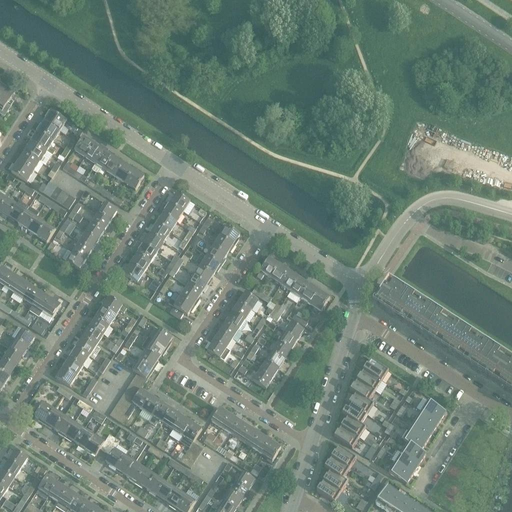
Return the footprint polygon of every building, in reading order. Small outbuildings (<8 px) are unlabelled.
[(6,107),(14,94),(0,84),(0,115),(4,119),(10,110),(6,107)] [(66,123),(51,113),(50,114),(49,113),(44,119),(46,120),(43,123),(60,134),(63,128),(72,134),(75,129),(66,123)] [(60,134),(43,123),(41,127),(40,126),(36,133),(53,144),(60,134)] [(78,140),(82,133),(78,131),(74,137),(78,140)] [(53,144),(36,133),(31,139),(33,140),(30,144),(47,154),(53,144)] [(85,160),(94,145),(87,140),(87,142),(83,139),(74,153),(85,160)] [(47,154),(30,144),(28,147),(27,146),(22,153),(40,164),(47,154)] [(95,166),(104,153),(100,150),(101,149),(94,145),(85,160),(95,166)] [(65,160),(69,153),(65,151),(60,157),(65,160)] [(40,164),(22,153),(18,159),(19,160),(17,164),(33,174),(40,164)] [(105,173),(115,158),(108,154),(107,155),(104,153),(95,166),(105,173)] [(115,179),(124,166),(120,163),(121,162),(115,158),(105,173),(115,179)] [(33,174),(17,164),(15,167),(14,166),(10,172),(11,173),(11,174),(27,184),(33,174)] [(75,174),(69,170),(71,167),(67,164),(62,171),(73,178),(75,174)] [(56,174),(60,168),(56,165),(55,166),(53,165),(51,168),(48,165),(46,167),(56,174)] [(56,174),(46,167),(45,166),(44,168),(48,171),(45,176),(47,177),(52,180),(56,174)] [(125,186),(134,171),(128,167),(127,168),(124,166),(115,179),(125,186)] [(135,193),(144,179),(140,177),(141,175),(134,171),(125,186),(135,193)] [(79,182),(82,178),(75,174),(73,178),(79,182)] [(15,181),(8,177),(5,181),(12,185),(15,181)] [(96,187),(89,182),(86,187),(93,191),(96,187)] [(49,199),(56,189),(49,184),(46,188),(42,194),(49,199)] [(27,189),(21,185),(19,189),(25,193),(27,189)] [(42,194),(46,188),(42,185),(38,192),(42,194)] [(99,195),(102,191),(96,187),(93,191),(99,195)] [(34,194),(27,189),(25,193),(32,198),(34,194)] [(54,202),(61,192),(56,189),(49,199),(54,202)] [(59,205),(66,195),(61,192),(54,202),(59,205)] [(85,202),(89,196),(85,193),(81,199),(85,202)] [(64,209),(71,198),(66,195),(59,205),(64,209)] [(183,214),(190,204),(176,195),(174,199),(173,198),(168,204),(183,214)] [(116,200),(109,196),(107,200),(113,204),(116,200)] [(47,202),(40,198),(38,202),(44,206),(47,202)] [(68,212),(75,201),(71,198),(64,209),(68,212)] [(0,214),(8,220),(17,206),(7,200),(0,210),(0,214)] [(122,204),(116,200),(113,204),(120,208),(122,204)] [(18,205),(28,211),(30,208),(20,202),(18,205)] [(57,209),(47,202),(44,206),(54,212),(57,209)] [(177,225),(183,214),(168,204),(164,212),(165,213),(163,216),(177,225)] [(111,224),(118,214),(104,205),(97,215),(111,224)] [(17,226),(26,213),(17,206),(8,220),(17,226)] [(76,215),(80,209),(76,206),(72,212),(76,215)] [(66,215),(57,209),(54,212),(64,218),(66,215)] [(207,215),(200,211),(197,215),(204,219),(207,215)] [(72,222),(76,215),(72,212),(68,219),(72,222)] [(27,233),(36,219),(26,213),(17,226),(27,233)] [(105,233),(111,224),(97,215),(91,225),(105,233)] [(170,235),(177,225),(163,216),(161,219),(159,219),(155,225),(170,235)] [(36,239),(45,225),(36,219),(27,233),(36,239)] [(47,245),(55,232),(45,225),(36,239),(47,245)] [(64,234),(68,228),(64,225),(60,231),(64,234)] [(98,243),(105,233),(91,225),(85,234),(98,243)] [(163,245),(170,235),(155,225),(151,232),(152,233),(150,236),(163,245)] [(201,240),(208,229),(204,226),(197,237),(201,240)] [(196,231),(190,227),(187,231),(189,233),(194,235),(196,231)] [(237,240),(240,236),(226,228),(219,238),(235,248),(239,241),(237,240)] [(60,241),(64,234),(60,231),(55,238),(60,241)] [(187,245),(194,235),(189,233),(183,242),(187,245)] [(92,253),(98,243),(85,234),(79,244),(92,253)] [(157,255),(163,245),(150,236),(148,239),(146,238),(142,245),(157,255)] [(200,246),(203,241),(201,240),(197,237),(194,242),(200,246)] [(235,248),(219,238),(213,248),(226,257),(228,254),(230,255),(235,248)] [(183,252),(187,245),(183,242),(179,249),(183,252)] [(86,262),(92,253),(79,244),(72,254),(86,262)] [(51,254),(55,248),(51,245),(47,251),(51,254)] [(150,265),(157,255),(142,245),(138,252),(139,253),(137,256),(150,265)] [(224,260),(226,257),(213,248),(206,258),(221,268),(226,261),(224,260)] [(193,258),(186,253),(184,258),(190,262),(193,258)] [(79,272),(86,262),(72,254),(66,263),(79,272)] [(144,275),(150,265),(137,256),(135,259),(133,258),(129,265),(144,275)] [(175,266),(179,260),(178,259),(175,257),(172,262),(171,263),(175,266)] [(221,268),(206,258),(200,268),(213,277),(215,274),(217,275),(221,268)] [(184,263),(181,261),(179,260),(175,266),(180,269),(184,263)] [(270,280),(280,265),(273,261),(272,262),(268,260),(260,273),(257,278),(261,281),(264,276),(270,280)] [(169,276),(175,266),(171,263),(164,274),(167,275),(169,276)] [(137,285),(144,275),(129,265),(125,272),(126,273),(124,276),(137,285)] [(280,287),(289,273),(285,271),(286,269),(280,265),(270,280),(280,287)] [(173,279),(180,269),(175,266),(169,276),(173,279)] [(211,281),(213,277),(200,268),(193,278),(208,288),(213,282),(211,281)] [(0,286),(4,289),(12,275),(3,269),(0,272),(0,286)] [(164,280),(167,276),(161,272),(158,276),(164,280)] [(290,293),(300,278),(293,274),(292,275),(289,273),(280,287),(290,293)] [(13,295),(22,282),(12,275),(4,289),(13,295)] [(208,288),(193,278),(187,289),(200,297),(202,294),(204,295),(208,288)] [(300,300),(309,286),(306,284),(306,283),(300,278),(290,293),(300,300)] [(23,301),(32,288),(22,282),(13,295),(23,301)] [(310,306),(320,291),(313,287),(312,288),(309,286),(300,300),(310,306)] [(164,297),(168,290),(164,287),(160,294),(164,297)] [(23,301),(33,308),(41,294),(32,288),(23,301)] [(198,301),(200,297),(187,289),(180,299),(195,308),(200,302),(198,301)] [(258,298),(260,294),(254,290),(252,294),(258,298)] [(493,356),(391,290),(388,294),(386,293),(384,297),(386,298),(379,308),(511,394),(511,358),(497,349),(493,356)] [(320,313),(329,299),(326,297),(326,296),(320,291),(310,306),(320,313)] [(39,318),(51,301),(41,294),(33,308),(30,312),(39,318)] [(261,305),(244,294),(238,304),(251,313),(254,314),(261,305)] [(271,301),(260,294),(258,298),(268,305),(269,304),(271,301)] [(116,318),(122,308),(109,299),(106,303),(105,302),(101,308),(116,318)] [(195,308),(180,299),(176,305),(170,301),(167,305),(187,318),(189,314),(191,315),(195,308)] [(49,325),(61,307),(51,301),(39,318),(49,325)] [(245,322),(251,313),(238,304),(231,313),(245,322)] [(276,315),(280,308),(276,305),(275,308),(269,304),(268,305),(266,308),(272,312),(276,315)] [(109,328),(116,318),(101,308),(96,315),(98,316),(96,319),(109,328)] [(280,318),(285,311),(280,308),(276,315),(280,318)] [(272,321),(276,315),(272,312),(268,318),(272,321)] [(239,332),(245,322),(231,313),(225,323),(239,332)] [(276,324),(280,318),(276,315),(272,321),(276,324)] [(22,325),(25,321),(18,316),(15,320),(22,325)] [(298,325),(301,320),(295,316),(292,321),(298,325)] [(102,339),(109,328),(96,319),(93,323),(92,322),(87,329),(102,339)] [(260,331),(264,325),(267,327),(266,328),(267,329),(270,325),(262,320),(256,329),(260,331)] [(307,325),(301,320),(298,325),(305,329),(307,325)] [(0,331),(3,333),(9,323),(5,321),(0,327),(0,331)] [(142,330),(146,323),(142,321),(138,327),(142,330)] [(233,341),(239,332),(225,323),(219,333),(233,341)] [(297,343),(304,333),(290,324),(284,334),(297,343)] [(128,336),(132,329),(128,326),(124,333),(128,336)] [(37,335),(40,331),(34,327),(31,331),(37,335)] [(35,340),(22,331),(17,329),(11,339),(15,341),(29,350),(35,340)] [(96,349),(102,339),(87,329),(83,335),(85,336),(82,340),(96,349)] [(253,342),(260,331),(256,329),(251,335),(247,337),(253,342)] [(170,344),(172,341),(158,331),(151,342),(167,352),(171,345),(170,344)] [(226,351),(233,341),(219,333),(212,342),(226,351)] [(291,352),(297,343),(284,334),(278,344),(291,352)] [(253,342),(247,337),(244,341),(251,345),(253,342)] [(262,348),(265,344),(259,339),(256,344),(262,348)] [(89,359),(96,349),(82,340),(80,343),(79,342),(74,349),(89,359)] [(129,350),(133,343),(129,340),(125,348),(129,350)] [(22,360),(29,350),(15,341),(9,351),(22,360)] [(167,352),(151,342),(145,352),(159,361),(161,358),(162,359),(167,352)] [(220,361),(226,351),(212,342),(206,352),(220,361)] [(285,362),(291,353),(291,352),(278,344),(271,353),(285,362)] [(115,356),(119,349),(115,346),(111,353),(115,356)] [(83,369),(89,359),(74,349),(70,355),(72,356),(69,360),(83,369)] [(16,370),(22,360),(9,351),(2,361),(16,370)] [(156,364),(159,361),(145,352),(138,362),(154,372),(158,365),(156,364)] [(250,362),(254,355),(251,352),(246,360),(250,362)] [(243,357),(237,353),(234,357),(237,358),(241,361),(243,357)] [(279,372),(285,362),(271,353),(265,363),(279,372)] [(119,364),(124,358),(120,355),(116,362),(119,364)] [(235,370),(241,361),(237,358),(231,368),(235,370)] [(76,379),(83,369),(69,360),(67,363),(65,362),(61,369),(76,379)] [(106,369),(110,363),(106,360),(102,366),(106,369)] [(0,372),(10,379),(16,370),(2,361),(0,364),(0,372)] [(388,373),(371,361),(367,367),(364,372),(381,383),(388,373)] [(154,372),(138,362),(132,372),(137,375),(146,381),(148,378),(149,379),(154,372)] [(272,381),(279,372),(265,363),(259,373),(272,381)] [(102,376),(106,369),(102,366),(98,373),(102,376)] [(244,377),(247,372),(240,368),(237,372),(244,377)] [(70,389),(76,379),(61,369),(57,375),(59,377),(56,380),(70,389)] [(0,386),(4,389),(10,379),(0,372),(0,386)] [(381,383),(364,372),(357,382),(375,393),(381,383)] [(266,391),(272,381),(259,373),(252,382),(266,391)] [(147,382),(146,381),(137,375),(133,380),(144,387),(147,382)] [(144,387),(133,380),(130,385),(141,392),(144,387)] [(375,393),(357,382),(350,392),(355,396),(356,395),(368,403),(369,403),(375,393)] [(376,392),(381,395),(387,386),(383,382),(376,392)] [(141,392),(130,385),(127,390),(138,396),(141,392)] [(89,395),(93,389),(89,386),(85,392),(89,395)] [(66,394),(59,389),(56,394),(63,398),(66,394)] [(138,396),(127,390),(124,394),(135,401),(138,396)] [(142,412),(152,397),(145,393),(144,394),(141,392),(138,396),(135,401),(132,405),(142,412)] [(69,402),(72,398),(66,394),(63,398),(69,402)] [(135,401),(124,394),(121,399),(132,406),(132,405),(135,401)] [(374,406),(369,403),(368,403),(356,395),(355,396),(349,405),(367,417),(374,406)] [(149,423),(161,405),(158,403),(159,401),(152,397),(142,412),(152,418),(149,423)] [(132,406),(121,399),(118,404),(128,411),(132,406)] [(86,407),(79,402),(76,407),(83,411),(86,407)] [(445,415),(436,408),(428,403),(421,413),(439,425),(445,415)] [(128,411),(118,404),(115,408),(126,415),(128,411)] [(44,427),(54,412),(43,405),(34,418),(38,421),(37,422),(44,427)] [(161,427),(172,410),(165,406),(164,407),(161,405),(149,423),(155,427),(157,425),(161,427)] [(367,417),(349,405),(342,416),(347,419),(348,419),(360,427),(361,426),(367,417)] [(92,411),(86,407),(83,411),(89,415),(92,411)] [(126,415),(115,408),(112,413),(122,420),(124,418),(126,415)] [(172,432),(181,418),(178,416),(179,414),(172,410),(161,427),(162,425),(172,432)] [(221,431),(231,416),(224,411),(223,413),(219,410),(211,424),(221,431)] [(55,432),(64,418),(54,412),(44,427),(50,431),(51,430),(55,432)] [(106,420),(95,413),(93,417),(103,424),(106,420)] [(122,420),(112,413),(109,418),(119,424),(122,420)] [(439,425),(421,413),(415,423),(433,434),(439,425)] [(231,437),(240,424),(236,421),(237,420),(231,416),(221,431),(231,437)] [(64,440),(74,425),(64,418),(55,432),(58,434),(57,436),(64,440)] [(123,427),(128,420),(124,418),(122,420),(119,424),(123,427)] [(182,438),(192,423),(185,419),(184,420),(181,418),(172,432),(182,438)] [(366,429),(361,426),(360,427),(348,419),(347,419),(341,429),(359,440),(366,429)] [(193,445),(201,431),(198,429),(199,428),(192,423),(182,438),(193,445)] [(433,434),(415,423),(409,432),(426,444),(433,434)] [(241,444),(251,429),(244,424),(243,426),(240,424),(231,437),(241,444)] [(75,445),(84,431),(74,425),(64,440),(70,444),(71,442),(75,445)] [(140,438),(144,431),(140,429),(136,435),(140,438)] [(251,450),(260,437),(256,434),(257,433),(251,429),(241,444),(251,450)] [(359,440),(341,429),(334,439),(349,449),(350,449),(352,451),(359,440)] [(84,453),(94,438),(84,431),(75,445),(78,447),(77,449),(84,453)] [(144,440),(148,434),(144,431),(140,438),(144,440)] [(426,444),(409,432),(402,443),(407,446),(407,445),(420,453),(426,444)] [(210,435),(206,440),(212,444),(216,439),(210,435)] [(105,455),(114,440),(109,437),(104,445),(94,438),(84,453),(91,457),(92,456),(95,458),(100,452),(105,455)] [(261,457),(271,442),(264,437),(263,439),(260,437),(251,450),(261,457)] [(218,447),(221,442),(216,439),(212,444),(209,449),(215,453),(218,449),(218,448),(218,447)] [(125,458),(114,451),(119,444),(114,440),(105,455),(110,458),(105,465),(109,467),(108,469),(115,473),(125,458)] [(140,448),(143,444),(136,440),(134,444),(140,448)] [(209,449),(212,444),(206,440),(203,445),(209,449)] [(272,463),(280,450),(277,447),(277,446),(271,442),(261,457),(272,463)] [(164,453),(168,447),(164,444),(160,451),(164,453)] [(203,451),(193,445),(190,450),(199,456),(203,451)] [(426,456),(420,453),(407,445),(407,446),(401,455),(419,466),(423,460),(426,456)] [(154,457),(157,453),(150,449),(147,453),(154,457)] [(356,460),(339,449),(335,454),(332,459),(349,471),(356,460)] [(199,456),(190,450),(186,455),(196,461),(199,456)] [(22,471),(28,461),(15,452),(8,462),(22,471)] [(230,462),(235,454),(234,453),(233,455),(228,452),(226,454),(223,458),(230,462)] [(160,461),(163,457),(157,453),(154,457),(160,461)] [(235,460),(238,456),(235,454),(230,462),(236,466),(238,462),(235,460)] [(181,464),(183,460),(185,458),(181,455),(176,461),(181,464)] [(186,455),(185,458),(183,460),(193,466),(196,461),(186,455)] [(419,466),(401,455),(395,464),(413,476),(419,466)] [(126,478),(135,464),(125,458),(115,473),(121,477),(122,476),(126,478)] [(349,471),(332,459),(325,470),(330,473),(343,481),(343,480),(349,471)] [(193,466),(183,460),(181,464),(190,471),(193,466)] [(16,481),(22,471),(8,462),(2,472),(16,481)] [(176,466),(170,462),(168,466),(174,470),(176,466)] [(135,486),(145,471),(135,464),(126,478),(129,480),(128,482),(135,486)] [(413,476),(395,464),(389,475),(397,480),(406,486),(413,476)] [(228,474),(232,468),(228,465),(224,472),(228,474)] [(180,474),(183,470),(176,466),(174,470),(180,474)] [(252,471),(245,467),(243,471),(249,475),(252,471)] [(42,479),(46,473),(42,470),(37,476),(42,479)] [(146,491),(155,478),(145,471),(135,486),(142,490),(143,489),(146,491)] [(258,475),(252,471),(249,475),(256,479),(258,475)] [(12,486),(15,482),(16,481),(2,472),(0,474),(0,484),(12,492),(14,489),(13,487),(12,486)] [(348,483),(343,480),(343,481),(330,473),(324,482),(341,494),(348,483)] [(249,493),(255,483),(241,474),(235,484),(249,493)] [(197,479),(190,475),(187,479),(194,483),(197,479)] [(49,499),(58,484),(52,479),(51,481),(47,478),(38,492),(33,500),(35,501),(38,497),(46,502),(48,498),(49,499)] [(155,499),(165,484),(155,478),(146,491),(150,493),(149,495),(155,499)] [(203,483),(197,479),(194,483),(201,487),(203,483)] [(341,494),(324,482),(317,493),(332,503),(334,505),(341,494)] [(33,492),(37,486),(33,483),(29,489),(33,492)] [(12,492),(0,484),(0,498),(3,500),(9,491),(11,493),(12,492)] [(67,492),(64,489),(65,488),(58,484),(49,499),(59,505),(67,492)] [(166,504),(175,491),(165,484),(155,499),(162,504),(163,502),(166,504)] [(219,495),(223,489),(219,487),(215,484),(209,494),(213,496),(215,494),(219,495)] [(242,503),(249,493),(235,484),(229,494),(242,503)] [(384,511),(385,511),(396,495),(387,489),(387,488),(375,506),(384,511)] [(29,499),(33,492),(29,489),(24,496),(29,499)] [(174,511),(175,511),(185,497),(175,491),(166,504),(170,507),(169,508),(174,511)] [(69,511),(78,496),(72,492),(71,494),(67,492),(59,505),(69,511)] [(207,506),(213,496),(209,494),(203,503),(207,506)] [(235,511),(236,511),(242,503),(229,494),(223,503),(235,511)] [(398,511),(406,501),(396,495),(385,511),(398,511)] [(82,511),(87,504),(84,502),(85,501),(78,496),(69,511),(82,511)] [(190,511),(195,504),(185,497),(175,511),(190,511)] [(410,511),(414,506),(406,501),(398,511),(410,511)] [(21,511),(25,505),(20,503),(16,509),(21,511)] [(201,511),(203,511),(207,506),(203,503),(198,510),(201,511)] [(235,511),(223,503),(217,511),(235,511)]
